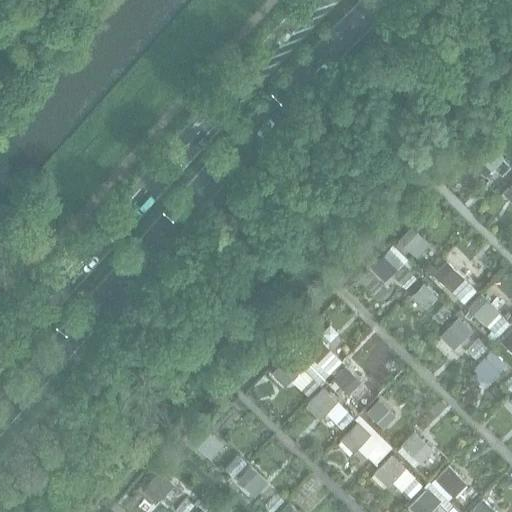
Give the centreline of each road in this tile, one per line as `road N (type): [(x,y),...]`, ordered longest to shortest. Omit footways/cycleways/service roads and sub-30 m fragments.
road 1 (primary): [(0,420),(390,0)]
road 2 (primary): [(322,0),(0,356)]
